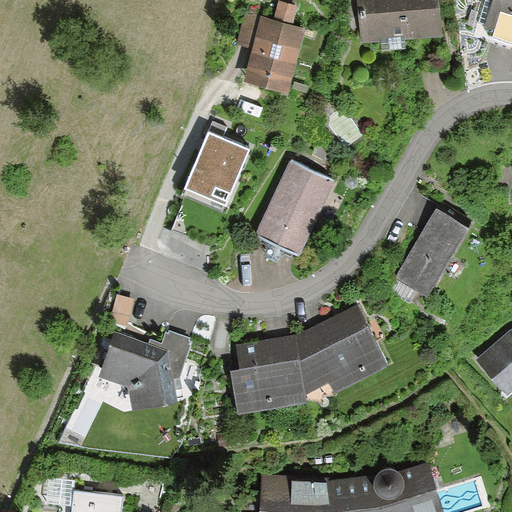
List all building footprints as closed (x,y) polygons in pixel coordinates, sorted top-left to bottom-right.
[(273,0),(270,15),(244,9),(237,38),(250,41),(243,69),(286,79),(299,21),(288,18),(292,0),(273,0)] [(437,20),(434,0),(343,0),(347,20),(359,19),(360,31),(437,20)] [(511,0),(488,0),(482,20),(511,30),(511,0)] [(247,149),(205,132),(182,187),(224,204),(247,149)] [(329,175),(289,155),(255,224),(295,244),(329,175)] [(422,292),(462,209),(434,196),(430,202),(420,197),(407,224),(417,228),(394,278),(422,292)] [(130,294),(114,290),(107,315),(124,319),(130,294)] [(382,353),(353,298),(293,330),(233,339),(235,354),(227,356),(235,402),(301,388),(300,381),(324,369),(330,381),(382,353)] [(111,328),(100,363),(125,370),(128,394),(170,387),(186,334),(161,326),(153,341),(111,328)] [(511,328),(511,329),(478,359),(508,393),(511,390),(511,328)] [(441,511),(426,464),(403,470),(398,462),(388,459),(378,462),(373,468),(372,476),(327,480),(263,479),(261,511),(441,511)] [(120,511),(123,494),(77,489),(74,511),(120,511)]
